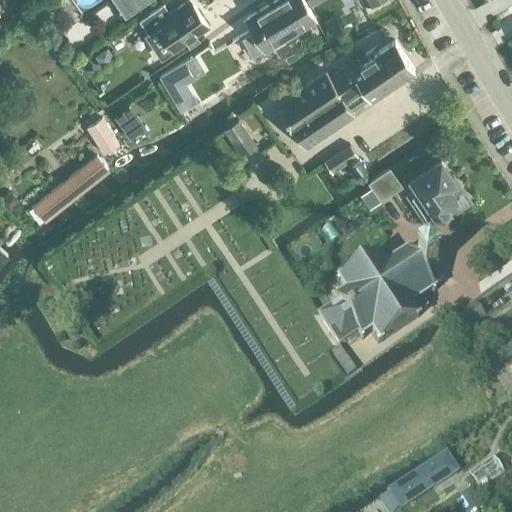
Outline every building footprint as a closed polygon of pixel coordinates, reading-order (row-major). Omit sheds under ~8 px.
[(125,0),(134,12),(150,0),(125,0)] [(174,50),(209,25),(191,0),(188,0),(171,12),(164,2),(139,20),(149,33),(158,27),(174,50)] [(253,31),(242,38),(252,55),(263,49),(316,19),(304,0),(276,0),(246,18),(253,31)] [(277,104),(305,146),(355,112),(352,108),(369,97),(370,98),(414,68),(395,40),(380,51),(377,46),(359,58),(358,56),(330,75),(326,70),(277,104)] [(163,77),(171,91),(184,83),(176,70),(163,77)] [(118,141),(102,115),(86,126),(102,151),(118,141)] [(257,146),(239,119),(226,128),(244,155),(257,146)] [(357,155),(350,144),(324,161),(332,172),(357,155)] [(32,206),(44,223),(111,173),(98,156),(32,206)] [(357,171),(366,166),(360,157),(352,163),(357,171)] [(439,220),(469,200),(441,158),(411,178),(419,189),(411,194),(428,221),(436,215),(439,220)] [(370,181),(372,185),(381,199),(402,185),(390,168),(370,181)] [(0,270),(14,256),(0,242),(0,270)] [(441,284),(437,276),(434,273),(437,271),(428,257),(425,259),(418,248),(409,254),(407,251),(395,259),(389,251),(380,257),(378,255),(336,282),(343,293),(334,299),(338,305),(319,317),(339,348),(358,335),(361,341),(371,335),(378,345),(420,318),(418,315),(428,309),(422,301),(435,292),(433,289),(441,284)] [(459,336),(485,317),(476,304),(449,323),(459,336)] [(511,332),(483,352),(497,371),(511,360),(511,332)] [(348,511),(486,511),(442,446),(348,511)]
